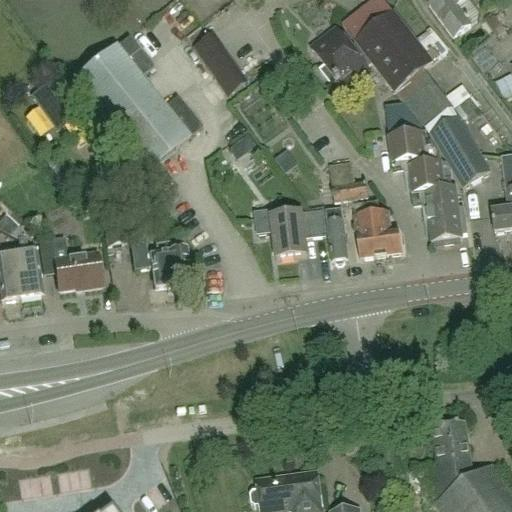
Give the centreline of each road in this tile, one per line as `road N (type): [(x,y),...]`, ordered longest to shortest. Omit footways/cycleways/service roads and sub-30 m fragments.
road 1 (unknown): [(242,0),(405,218),(418,241),(425,292)]
road 2 (residential): [(0,338),(184,326),(193,349)]
road 3 (residential): [(170,434),(374,407)]
road 4 (tertiary): [(0,407),(162,359)]
road 5 (tertiary): [(193,349),(351,303)]
road 6 (tertiary): [(162,359),(0,384)]
road 7 (tertiary): [(351,303),(511,280)]
road 8 (residential): [(374,407),(511,388)]
